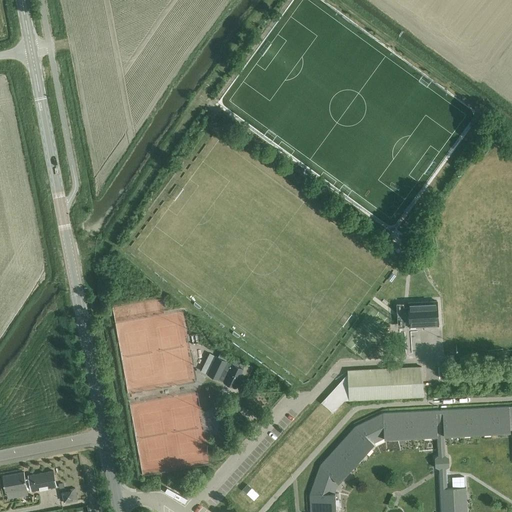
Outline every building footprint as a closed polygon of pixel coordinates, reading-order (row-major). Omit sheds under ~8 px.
[(407,303),(408,327),(437,325),(436,301),(407,303)] [(199,345),(200,337),(192,337),(191,352),(198,352),(198,345),(199,345)] [(167,372),(168,379),(196,376),(193,348),(179,350),(180,361),(168,363),(168,367),(172,366),(173,371),(167,372)] [(232,364),(227,362),(229,356),(220,352),(218,357),(216,356),(207,374),(218,379),(224,381),(223,382),(234,387),(243,369),(232,364)] [(321,403),(333,413),(344,400),(422,396),(421,366),(347,370),(348,373),(321,403)] [(444,435),(510,432),(510,430),(511,429),(511,406),(383,413),(355,426),(320,465),(310,495),(310,511),(466,511),(466,487),(446,488),(445,469),(449,467),(449,457),(445,455),(444,435)] [(5,493),(17,490),(18,496),(28,495),(27,489),(31,488),(31,491),(56,486),(53,470),(28,475),(29,477),(25,478),(24,472),(2,476),(5,493)] [(464,487),(463,477),(451,478),(452,488),(464,487)] [(259,496),(264,491),(257,483),(251,489),(259,496)]
